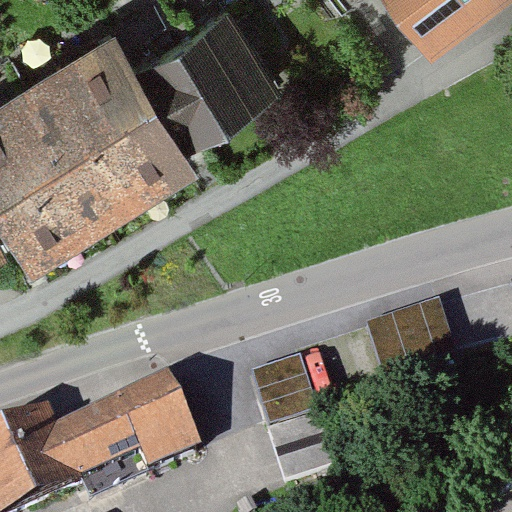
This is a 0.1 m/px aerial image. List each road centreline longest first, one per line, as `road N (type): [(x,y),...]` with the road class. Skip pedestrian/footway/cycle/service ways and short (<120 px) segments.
road 1 (residential): [(511,36),(0,325)]
road 2 (residential): [(0,394),(511,241)]
